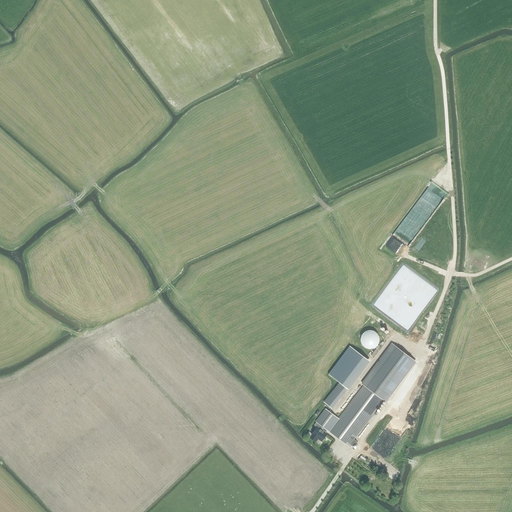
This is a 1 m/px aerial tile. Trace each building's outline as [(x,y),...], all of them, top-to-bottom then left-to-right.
[(415,247),(420,250),(427,241),(422,237),(415,247)] [(379,340),(379,339),(379,338),(379,337),(379,336),(378,335),(377,334),(377,333),(376,333),(376,332),(375,332),(374,331),(373,331),(372,330),(371,330),(370,330),(369,330),(368,330),(367,331),(366,331),(365,331),(365,332),(364,332),(363,333),(362,334),(362,335),(361,335),(361,336),(361,337),(361,338),(360,339),(360,340),(361,341),(361,342),(361,343),(361,344),(362,344),(362,345),(363,346),(364,347),(365,347),(365,348),(366,348),(367,348),(368,349),(369,349),(370,349),(371,349),(372,349),(373,348),(374,348),(375,347),(376,347),(376,346),(377,346),(377,345),(378,344),(379,343),(379,342),(379,341),(379,340)] [(318,438),(322,441),(327,434),(323,431),(325,428),(349,446),(384,400),(386,402),(416,362),(392,343),(361,383),(364,385),(339,418),(325,409),(316,422),(319,424),(317,427),(312,434),(310,437),(315,442),(318,438)] [(374,357),(381,347),(378,345),(371,355),(374,357)] [(340,383),(348,389),(371,362),(351,346),(329,374),(340,383)] [(347,389),(339,383),(324,402),(332,408),(347,389)] [(400,405),(411,412),(413,408),(402,401),(400,405)] [(397,474),(374,455),(371,458),(394,478),(397,474)] [(361,456),(357,462),(370,472),(374,466),(366,460),(367,460),(361,456)]
